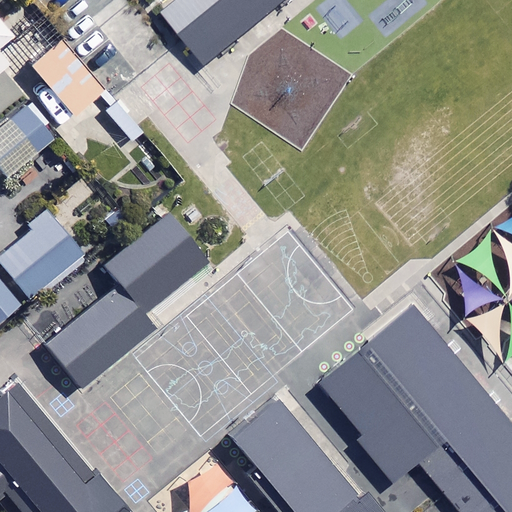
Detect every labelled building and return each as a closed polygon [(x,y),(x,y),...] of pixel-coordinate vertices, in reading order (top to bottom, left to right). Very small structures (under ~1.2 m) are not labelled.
[(172,0),(154,15),(196,67),(278,0),(172,0)] [(98,93),(37,17),(7,42),(68,118),(98,93)] [(50,142),(23,108),(0,125),(0,175),(3,180),(50,142)] [(82,259),(43,211),(23,226),(27,231),(0,252),(0,268),(28,303),(82,259)] [(105,263),(122,284),(45,344),(81,389),(158,328),(145,312),(209,261),(170,212),(105,263)] [(0,317),(14,306),(0,289),(0,317)] [(393,484),(419,463),(458,511),(511,511),(511,423),(414,304),(319,382),(362,435),(357,440),(393,484)] [(385,511),(368,492),(361,498),(276,395),(228,434),(257,469),(248,476),(278,511),(132,511),(96,468),(92,471),(19,382),(3,395),(0,391),(0,497),(5,493),(20,511),(385,511)]
